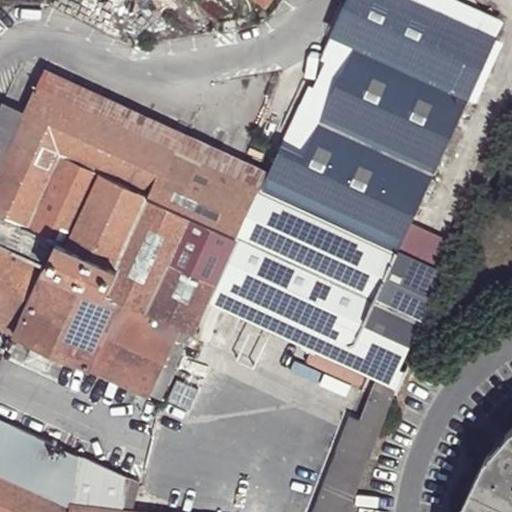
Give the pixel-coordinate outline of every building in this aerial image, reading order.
[(261,187),(442,272),(454,246),(411,225),(469,97),(471,93),(468,91),(494,35),(419,0),(347,0),(332,33),(354,43),(303,155),(281,145),(268,172),(261,187)] [(459,0),(419,0),(494,35),(502,20),(459,0)] [(332,33),(281,145),(303,155),(354,43),(332,33)] [(471,93),(469,97),(476,101),(504,41),(494,35),(468,91),(471,93)] [(39,84),(182,150),(188,135),(46,70),(39,84)] [(0,240),(50,264),(106,289),(117,266),(115,264),(150,194),(158,196),(182,150),(39,84),(26,113),(0,168),(0,240)] [(3,102),(0,108),(0,168),(26,113),(3,102)] [(188,135),(182,150),(218,167),(224,152),(188,135)] [(117,266),(106,289),(120,295),(194,328),(207,300),(215,282),(259,186),(218,167),(182,150),(158,196),(150,194),(115,264),(117,266)] [(218,167),(259,186),(261,187),(268,172),(241,160),(224,152),(218,167)] [(399,369),(442,272),(261,187),(217,284),(386,363),(399,369)] [(0,326),(17,334),(50,264),(0,240),(0,326)] [(50,264),(17,334),(38,344),(90,367),(120,295),(106,289),(50,264)] [(207,300),(379,381),(386,363),(217,284),(215,282),(207,300)] [(120,295),(90,367),(149,395),(182,326),(191,331),(194,328),(120,295)] [(182,326),(149,395),(160,401),(191,331),(182,326)] [(403,381),(407,372),(399,369),(386,363),(379,381),(360,425),(350,422),(316,511),(134,511),(129,511),(128,511),(348,511),(401,381),(403,381)] [(0,421),(0,511),(38,511),(45,498),(65,508),(73,454),(62,449),(0,421)] [(511,428),(488,455),(475,483),(511,500),(511,428)] [(65,508),(45,498),(38,511),(128,511),(129,511),(136,482),(73,454),(65,508)] [(511,511),(511,500),(475,483),(461,511),(511,511)]
